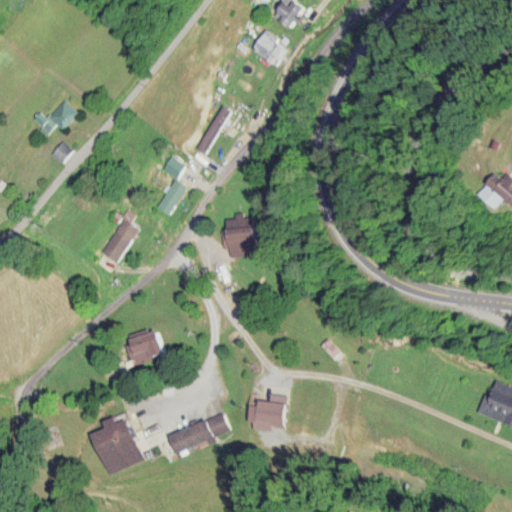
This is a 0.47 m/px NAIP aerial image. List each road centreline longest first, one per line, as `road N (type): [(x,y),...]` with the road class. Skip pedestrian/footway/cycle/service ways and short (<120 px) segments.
road 1 (tertiary): [(0,488),(17,455),(27,378),(175,249),(202,201),(370,0)]
road 2 (tertiary): [(411,0),(349,81),(331,137),(332,189),(372,249),(426,284),(511,298)]
road 3 (residential): [(175,249),(287,372),(360,382),(511,449)]
road 4 (residential): [(0,258),(118,131),(215,0)]
road 5 (residential): [(45,359),(139,404),(212,375),(218,292)]
road 6 (residential): [(511,62),(458,97),(420,179)]
road 7 (residential): [(420,179),(465,256),(511,278)]
